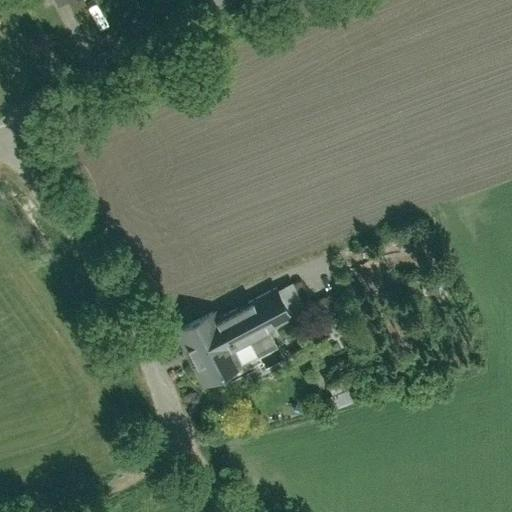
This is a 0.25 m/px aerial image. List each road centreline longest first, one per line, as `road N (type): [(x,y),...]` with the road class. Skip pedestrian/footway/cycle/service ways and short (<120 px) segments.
road 1 (unclassified): [(0,137),(127,312),(200,472)]
road 2 (unclassified): [(0,127),(236,0)]
